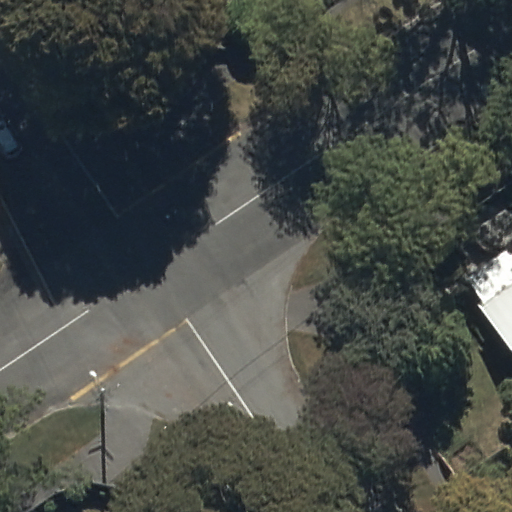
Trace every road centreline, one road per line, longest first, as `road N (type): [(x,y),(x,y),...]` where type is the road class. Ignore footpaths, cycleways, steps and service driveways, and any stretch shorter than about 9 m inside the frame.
road 1 (residential): [(152,264),(511,20)]
road 2 (residential): [(152,264),(320,511)]
road 3 (residential): [(0,42),(152,264)]
road 4 (residential): [(0,370),(152,264)]
